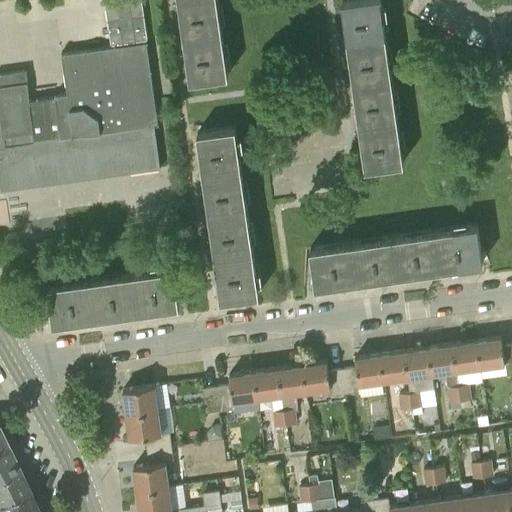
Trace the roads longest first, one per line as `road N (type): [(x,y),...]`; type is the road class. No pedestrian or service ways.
road 1 (residential): [(17,366),(511,293)]
road 2 (tertiary): [(91,511),(66,448),(17,366)]
